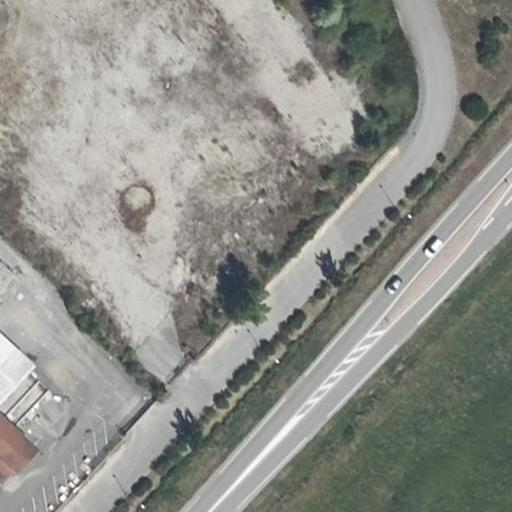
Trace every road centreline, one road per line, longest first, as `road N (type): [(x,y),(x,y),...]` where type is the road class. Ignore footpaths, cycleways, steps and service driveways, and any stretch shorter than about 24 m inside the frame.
road 1 (unclassified): [(411,0),(431,64),(423,134),(80,511)]
road 2 (primary): [(511,155),(397,279),(273,442)]
road 3 (primary): [(273,442),(440,291),(511,209)]
